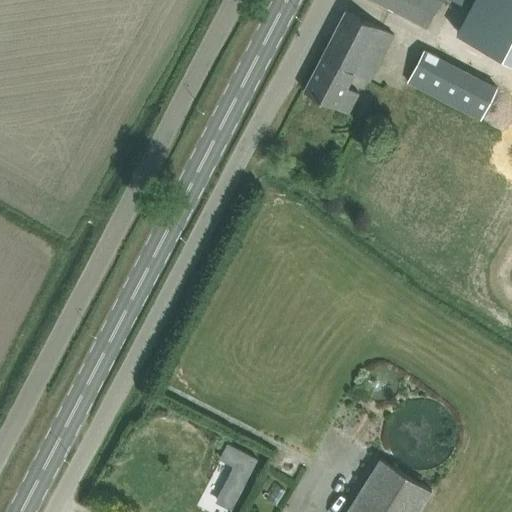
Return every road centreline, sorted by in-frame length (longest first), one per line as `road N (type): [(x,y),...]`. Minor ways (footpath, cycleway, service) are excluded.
road 1 (unclassified): [(54,511),(326,0)]
road 2 (primary): [(22,511),(287,0)]
road 3 (unclassified): [(0,447),(231,0)]
